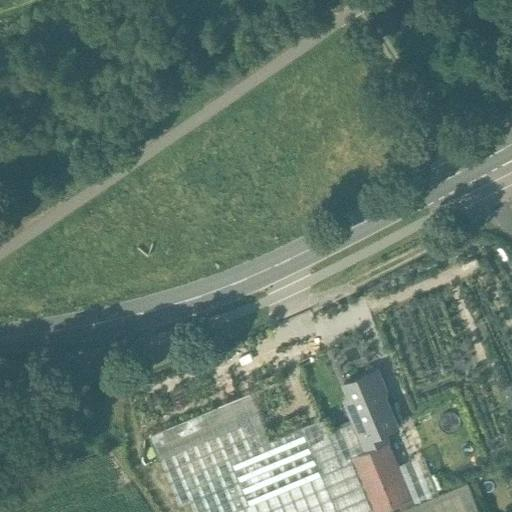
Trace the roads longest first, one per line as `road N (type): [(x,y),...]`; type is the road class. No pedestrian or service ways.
road 1 (primary): [(479,160),(324,242),(171,307)]
road 2 (track): [(352,0),(453,173)]
road 3 (primary): [(171,307),(0,342)]
